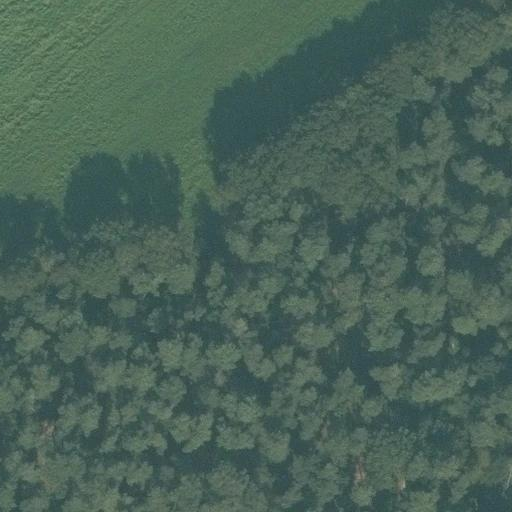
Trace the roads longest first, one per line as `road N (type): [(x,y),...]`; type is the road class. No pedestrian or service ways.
road 1 (track): [(0,284),(228,228),(394,110)]
road 2 (track): [(411,511),(394,110)]
road 3 (track): [(394,110),(511,12)]
